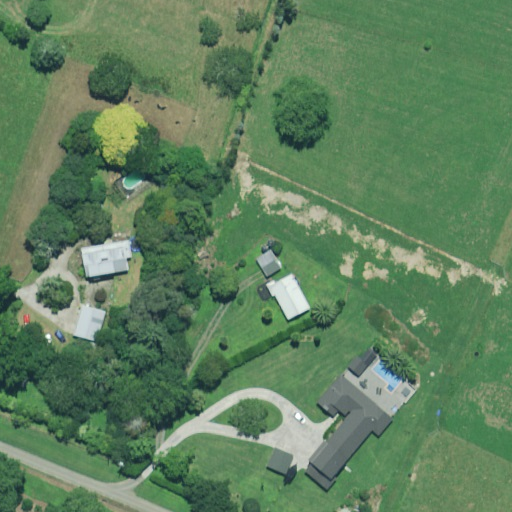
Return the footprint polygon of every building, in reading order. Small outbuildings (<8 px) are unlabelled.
[(133,259),(130,242),(82,250),(85,268),(90,268),(91,278),(130,271),(128,260),(133,259)] [(284,269),(273,251),(258,260),(268,278),(284,269)] [(312,309),(293,275),(271,287),(290,321),(312,309)] [(107,313),(84,307),(76,337),(99,343),(107,313)] [(369,347),(361,362),(371,368),(380,353),(369,347)] [(385,362),(377,373),(396,388),(405,377),(385,362)] [(375,429),(352,411),(311,463),(334,481),(375,429)] [(301,445),(288,440),(283,452),(275,448),(267,468),(288,476),(301,445)] [(345,474),(337,485),(346,493),(355,482),(345,474)]
